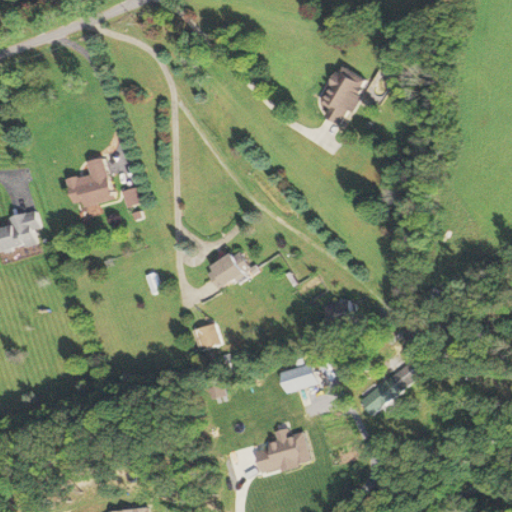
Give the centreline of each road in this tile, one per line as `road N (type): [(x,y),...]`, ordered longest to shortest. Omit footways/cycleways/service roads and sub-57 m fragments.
road 1 (residential): [(137,0),(0,49)]
road 2 (residential): [(418,511),(511,416)]
